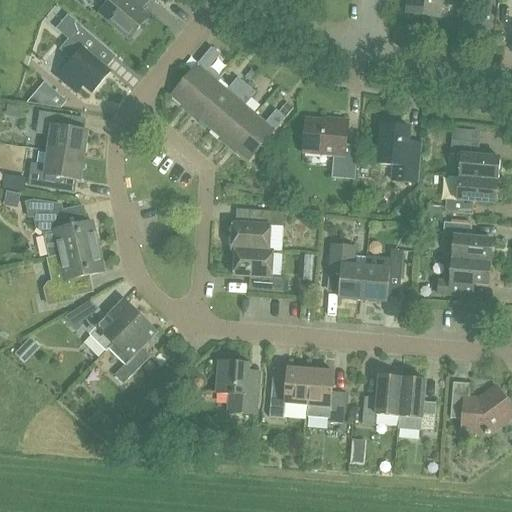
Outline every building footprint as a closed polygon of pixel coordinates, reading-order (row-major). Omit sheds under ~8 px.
[(99,14),(130,40),(150,16),(131,0),(108,0),(110,2),(99,14)] [(408,0),(407,14),(441,19),(443,0),(408,0)] [(480,0),(479,16),(490,17),(492,0),(480,0)] [(73,60),(58,77),(77,93),(83,86),(92,94),(111,72),(106,68),(117,57),(81,26),(69,15),(57,28),(70,39),(60,50),(73,60)] [(462,33),(487,36),(489,21),(464,17),(462,33)] [(191,112),(217,82),(221,77),(209,67),(220,55),(212,48),(171,96),(191,112)] [(244,77),(248,81),(254,74),(249,70),(244,77)] [(191,112),(210,128),(247,85),(238,78),(227,90),(217,82),(191,112)] [(27,103),(61,109),(66,102),(43,83),(27,103)] [(210,128),(229,145),(255,114),(244,105),(255,92),(247,85),(210,128)] [(279,113),(285,118),(293,109),(287,104),(279,113)] [(229,145),(249,161),(286,118),(276,110),(265,123),(255,114),(229,145)] [(49,149),(85,155),(88,131),(85,131),(86,118),(40,112),(36,134),(51,136),(49,149)] [(332,178),(355,180),(358,146),(346,145),(348,121),(332,120),(332,121),(307,119),(303,153),(334,156),(332,178)] [(391,182),(419,185),(423,142),(409,141),(410,127),(382,125),(379,164),(393,166),(391,182)] [(459,178),(498,181),(500,158),(478,156),(479,143),(480,132),(453,130),(452,141),(451,154),(461,154),(459,178)] [(29,186),(75,193),(77,180),(81,181),(85,155),(49,149),(46,166),(32,164),(29,186)] [(445,212),(473,215),(474,202),(496,204),(498,181),(459,178),(459,179),(448,178),(446,199),(445,212)] [(18,202),(20,194),(8,192),(6,191),(5,199),(7,199),(18,202)] [(44,234),(49,259),(59,256),(99,247),(93,222),(76,225),(72,208),(63,210),(62,205),(34,201),(25,202),(29,219),(33,218),(36,228),(44,234)] [(425,215),(440,217),(441,206),(430,206),(425,215)] [(232,250),(235,250),(270,252),(271,226),(283,227),(284,212),(257,211),(256,225),(233,224),(232,250)] [(452,259),(490,263),(492,239),(471,238),(472,225),(444,223),(442,243),(445,246),(453,247),(452,259)] [(404,234),(409,240),(415,240),(416,228),(404,227),(404,234)] [(340,299),(363,301),(366,267),(367,257),(355,256),(355,247),(332,245),(329,273),(342,274),(340,299)] [(45,289),(48,307),(73,301),(73,298),(92,294),(89,276),(105,272),(99,247),(59,256),(49,259),(47,259),(52,282),(48,283),(45,289)] [(257,291),(283,292),(284,278),(272,278),(273,252),(270,252),(235,250),(234,275),(257,276),(257,291)] [(382,258),(367,257),(366,267),(363,301),(387,303),(389,278),(401,279),(403,251),(391,250),(389,269),(381,268),(382,258)] [(438,294),(466,296),(467,284),(488,286),(490,263),(452,259),(450,282),(439,281),(438,294)] [(106,352),(107,351),(138,321),(121,304),(107,318),(98,310),(90,301),(66,316),(63,320),(76,332),(81,327),(90,335),(106,352)] [(113,376),(123,386),(128,380),(151,357),(142,348),(157,333),(141,317),(138,321),(107,351),(123,366),(113,376)] [(25,363),(40,346),(31,338),(15,355),(25,363)] [(188,355),(184,359),(190,366),(195,361),(188,355)] [(228,412),(257,415),(259,385),(248,384),(250,365),(219,362),(217,393),(230,394),(228,412)] [(285,404),(306,405),(308,406),(311,371),(288,369),(286,388),(272,387),(270,417),(284,418),(285,404)] [(308,406),(306,405),(305,418),(330,419),(329,422),(344,424),(346,393),(332,392),(334,373),(311,371),(308,406)] [(375,426),(376,415),(399,417),(402,379),(379,377),(377,398),(364,397),(362,425),(375,426)] [(402,379),(399,417),(398,430),(421,432),(421,430),(434,431),(436,403),(423,402),(425,381),(402,379)] [(485,434),(485,435),(488,435),(491,433),(490,433),(511,417),(511,409),(496,387),(479,399),(468,399),(469,384),(453,383),(451,419),(463,420),(462,433),(485,434)] [(104,432),(121,429),(118,413),(101,416),(104,432)]
